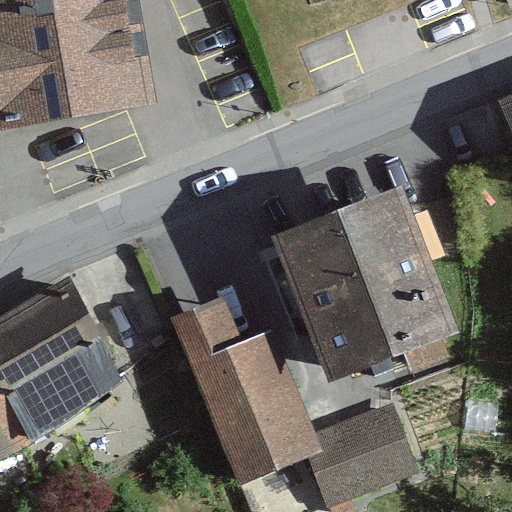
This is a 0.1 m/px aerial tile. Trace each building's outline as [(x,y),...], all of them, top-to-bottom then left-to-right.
[(128,0),(0,0),(0,132),(146,110),(128,0)] [(511,104),(500,110),(511,136),(511,104)] [(417,182),(273,235),(325,375),(469,322),(417,182)] [(76,280),(0,313),(0,450),(127,394),(76,280)] [(221,283),(164,306),(243,499),(335,461),(279,323),(243,338),(221,283)] [(416,386),(334,414),(360,487),(442,459),(416,386)]
